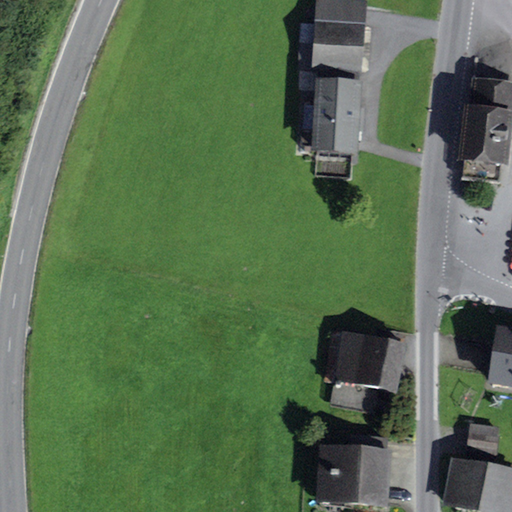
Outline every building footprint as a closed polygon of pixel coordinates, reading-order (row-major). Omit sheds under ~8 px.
[(305,41),(304,56),(313,57),(312,71),(322,72),(357,74),(362,6),(317,2),(314,42),(305,41)] [(320,86),(358,89),(357,74),(322,72),(320,86)] [(320,86),(315,151),(353,154),(354,141),(362,141),(364,113),(356,112),(358,89),(320,86)] [(464,161),(502,165),(505,133),(511,90),(480,87),(476,116),(469,115),(466,138),(463,161),(464,161)] [(462,181),(499,185),(502,165),(464,161),(462,181)] [(326,381),(337,383),(333,406),(372,413),(377,391),(394,394),(403,350),(401,350),(402,343),(391,341),(347,332),(346,338),(335,336),(326,381)] [(511,335),(500,334),(492,384),(511,386),(511,335)] [(493,460),(497,431),(471,427),(467,457),(493,460)] [(323,453),(320,502),(384,506),(387,457),(385,457),(386,442),(350,440),(350,455),(323,453)] [(511,473),(453,462),(445,503),(493,511),(510,511),(511,502),(511,473)]
